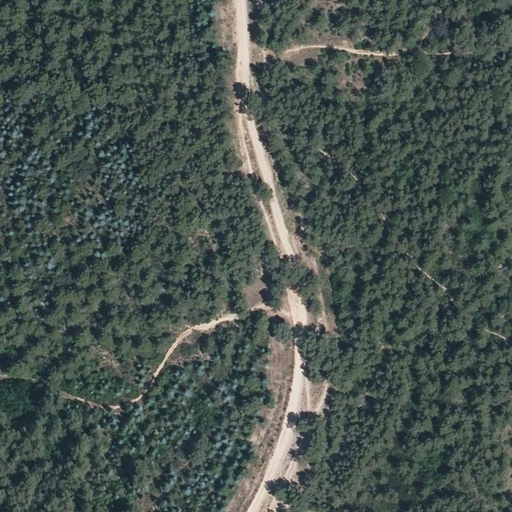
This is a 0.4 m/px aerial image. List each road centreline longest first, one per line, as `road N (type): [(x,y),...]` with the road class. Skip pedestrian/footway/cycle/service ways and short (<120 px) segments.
road 1 (track): [(253,511),(299,385),(301,323),(252,135),(241,0)]
road 2 (track): [(245,42),(417,51)]
